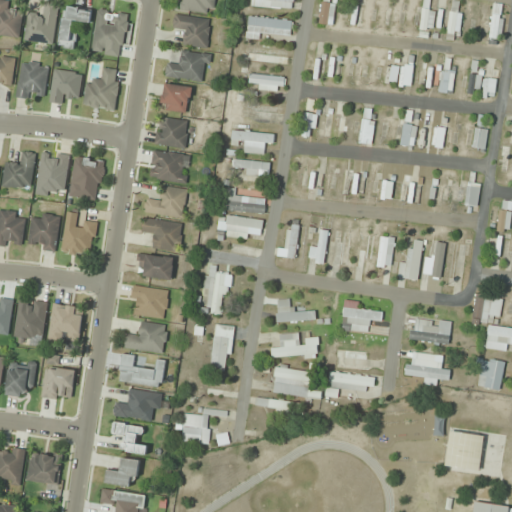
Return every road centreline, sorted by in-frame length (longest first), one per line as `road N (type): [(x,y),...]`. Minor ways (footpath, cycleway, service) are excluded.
road 1 (residential): [(146,0),(71,511)]
road 2 (residential): [(241,438),(312,0)]
road 3 (residential): [(470,299),(511,39)]
road 4 (residential): [(291,149),(495,166)]
road 5 (residential): [(281,203),(484,229)]
road 6 (residential): [(267,275),(470,299)]
road 7 (residential): [(307,35),(510,58)]
road 8 (residential): [(297,91),(500,110)]
road 9 (residential): [(0,124),(127,135)]
